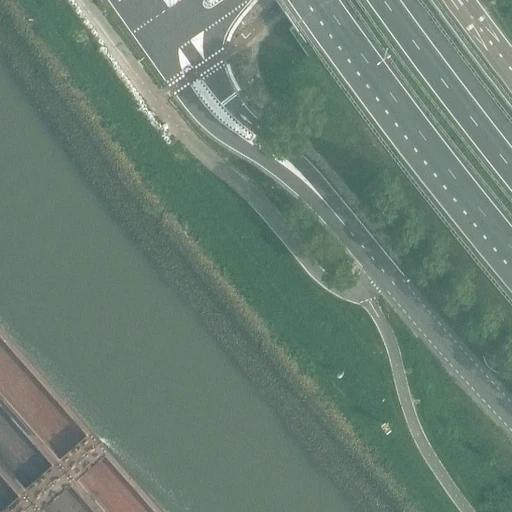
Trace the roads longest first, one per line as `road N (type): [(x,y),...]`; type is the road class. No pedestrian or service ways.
road 1 (unclassified): [(360,286),(338,289),(316,274),(243,186),(184,137),(81,0)]
road 2 (motorway): [(323,0),(511,251)]
road 3 (unclassified): [(149,46),(222,137),(321,198)]
road 4 (unclassified): [(321,198),(180,39)]
road 5 (motorway): [(511,169),(384,0)]
road 6 (unclassified): [(511,419),(380,272)]
